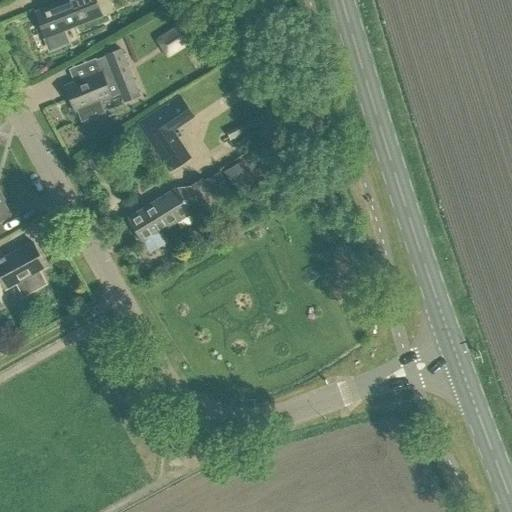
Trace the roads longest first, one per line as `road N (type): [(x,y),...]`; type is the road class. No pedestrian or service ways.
road 1 (tertiary): [(452,350),(281,415),(235,421),(185,403),(146,348),(0,80)]
road 2 (primary): [(452,350),(341,0)]
road 3 (primary): [(511,496),(452,350)]
road 4 (track): [(116,292),(0,360)]
